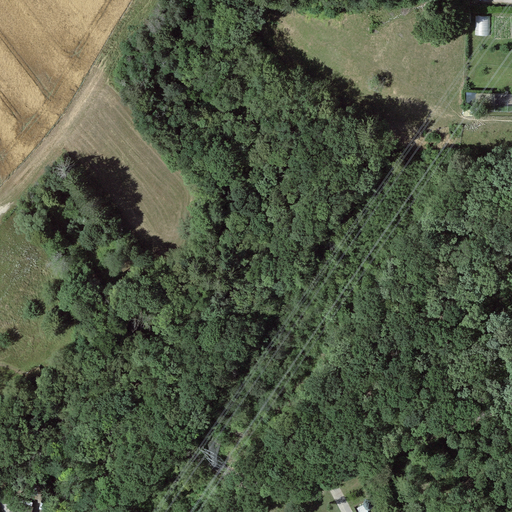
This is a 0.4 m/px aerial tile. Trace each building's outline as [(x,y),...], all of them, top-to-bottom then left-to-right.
[(479,14),(478,33),(492,34),(493,15),(479,14)] [(475,93),(467,93),(467,107),(475,107),(475,93)] [(99,279),(92,269),(83,276),(90,286),(92,285),(95,290),(102,285),(98,280),(99,279)] [(44,377),(40,368),(25,375),(30,384),(44,377)] [(42,485),(36,487),(38,494),(44,493),(42,485)] [(15,502),(11,511),(31,511),(33,507),(15,502)] [(362,511),(371,511),(367,503),(360,506),(362,511)]
